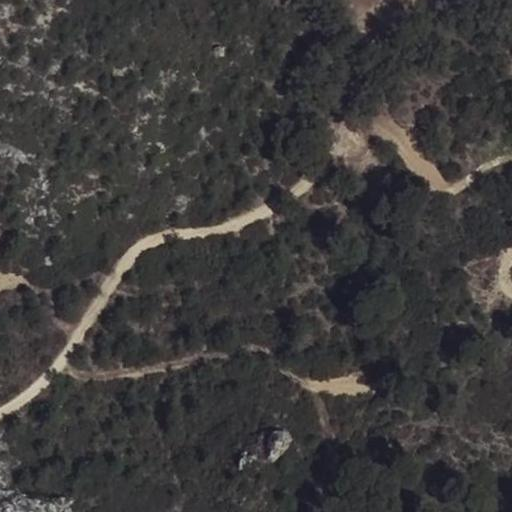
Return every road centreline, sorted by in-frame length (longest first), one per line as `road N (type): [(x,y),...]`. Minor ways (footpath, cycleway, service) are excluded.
road 1 (track): [(348,100),(340,153),(326,174),(275,210),(158,236),(81,322),(38,393),(0,416)]
road 2 (track): [(338,0),(348,100),(453,182),(511,158)]
